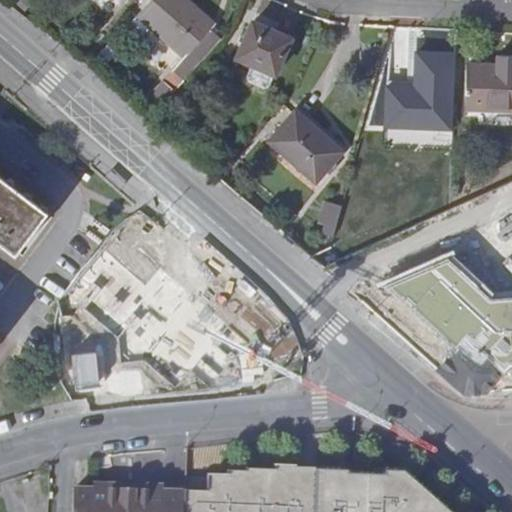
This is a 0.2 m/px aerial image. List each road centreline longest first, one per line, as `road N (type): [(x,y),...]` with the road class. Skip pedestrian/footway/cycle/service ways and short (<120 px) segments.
road 1 (primary): [(389,380),(0,34)]
road 2 (unclassified): [(389,380),(366,399),(60,429),(0,448)]
road 3 (residential): [(0,136),(66,192),(75,213),(4,316)]
road 4 (residential): [(511,13),(363,0)]
